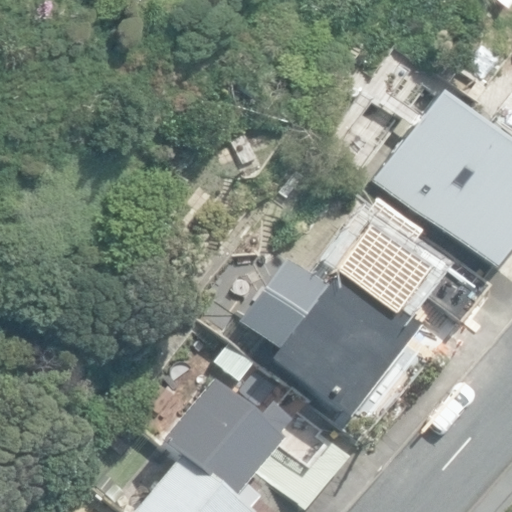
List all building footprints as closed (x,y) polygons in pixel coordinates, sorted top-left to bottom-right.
[(420,225),(490,275),(511,244),(511,150),(483,130),(494,115),(447,82),(423,115),(415,109),(358,188),(379,204),(401,219),(416,230),(420,225)] [(353,236),(459,321),(486,287),(378,205),(353,236)] [(262,364),(338,424),(411,331),(395,319),(403,308),(368,280),(357,293),(334,275),(319,293),(281,264),(234,324),(271,353),(262,364)] [(157,448),(171,458),(240,511),(252,494),(243,487),(256,471),(262,462),(290,425),(265,405),(254,420),(206,383),(157,448)] [(257,472),(303,511),(347,460),(299,419),(257,472)] [(238,511),(240,511),(171,458),(129,511),(238,511)]
